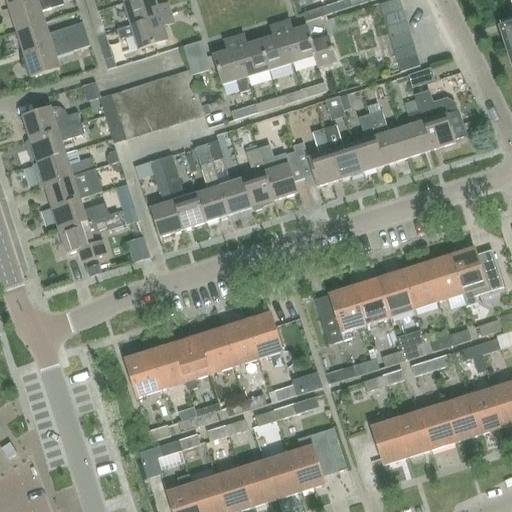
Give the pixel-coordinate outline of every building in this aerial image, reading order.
[(6,0),(11,11),(38,3),(38,0),(6,0)] [(18,34),(46,26),(42,12),(64,5),(62,0),(38,0),(38,3),(11,11),(18,34)] [(84,0),(90,17),(100,14),(95,0),(84,0)] [(131,28),(172,15),(169,6),(158,10),(155,0),(143,0),(125,6),(131,28)] [(353,0),(350,1),(353,10),(375,3),(374,0),(353,0)] [(327,9),(330,18),(353,10),(350,1),(327,9)] [(384,19),(405,13),(401,2),(381,9),(384,19)] [(306,25),(330,18),(327,9),(303,16),(306,25)] [(408,24),(405,13),(384,19),(388,30),(408,24)] [(96,38),(107,35),(100,14),(90,17),(96,38)] [(175,26),(172,15),(131,28),(118,31),(120,41),(134,37),(139,52),(168,43),(164,29),(175,26)] [(281,27),(293,67),(314,60),(317,70),(336,64),(328,38),(311,43),(307,30),(293,34),(290,24),(281,27)] [(412,35),(408,24),(388,30),(391,41),(412,35)] [(52,47),(63,44),(75,40),(72,28),(49,35),(46,26),(18,34),(25,58),(53,49),(52,47)] [(261,44),(270,74),(293,67),(281,27),(270,30),(273,40),(261,44)] [(511,28),(502,31),(511,63),(511,28)] [(107,35),(96,38),(104,63),(114,60),(107,35)] [(415,46),(412,35),(391,41),(395,52),(415,46)] [(270,74),(261,44),(247,48),(244,38),(234,41),(247,81),(270,74)] [(229,54),(214,59),(223,88),(237,84),(240,96),(250,93),(247,81),(234,41),(226,44),(229,54)] [(395,52),(398,63),(418,57),(415,46),(395,52)] [(200,47),(184,52),(189,66),(205,61),(200,47)] [(60,72),(53,49),(25,58),(32,81),(60,72)] [(422,68),(418,57),(398,63),(401,74),(422,68)] [(435,82),(431,69),(408,77),(412,89),(435,82)] [(191,73),(180,76),(187,100),(198,97),(191,73)] [(176,104),(187,100),(180,76),(168,80),(176,104)] [(164,107),(176,104),(168,80),(157,84),(164,107)] [(153,110),(164,107),(157,84),(146,87),(153,110)] [(142,114),(153,110),(146,87),(135,90),(142,114)] [(302,94),(304,102),(328,95),(326,87),(302,94)] [(131,117),(142,114),(135,90),(124,94),(131,117)] [(119,121),(131,117),(124,94),(112,97),(119,121)] [(304,102),(302,94),(278,101),(281,109),(304,102)] [(108,124),(119,121),(112,97),(101,101),(108,124)] [(205,119),(198,97),(187,100),(195,122),(205,119)] [(417,102),(433,153),(456,146),(455,143),(467,139),(459,114),(458,114),(455,106),(449,103),(431,109),(427,98),(417,102)] [(195,122),(187,100),(176,104),(183,126),(195,122)] [(278,101),(255,108),(257,116),(281,109),(278,101)] [(410,160),(433,153),(417,102),(415,102),(415,101),(404,104),(412,128),(401,132),(410,160)] [(183,126),(176,104),(164,107),(171,130),(183,126)] [(171,130),(164,107),(153,110),(160,133),(171,130)] [(233,123),(257,116),(255,108),(231,115),(233,123)] [(30,143),(82,126),(79,116),(67,119),(66,115),(65,114),(64,112),(63,111),(62,110),(61,110),(59,110),(56,110),(52,111),(52,110),(23,119),(30,143)] [(160,133),(153,110),(142,114),(150,136),(160,133)] [(382,113),(371,116),(387,168),(410,160),(401,132),(388,136),(382,113)] [(150,136),(142,114),(131,117),(138,140),(150,136)] [(387,168),(371,116),(359,120),(366,143),(355,146),(364,175),(387,168)] [(138,140),(131,117),(119,121),(126,144),(138,140)] [(115,147),(126,144),(119,121),(108,124),(115,147)] [(37,165),(66,156),(62,144),(85,137),(82,126),(30,143),(37,165)] [(336,127),(324,131),(341,182),(364,175),(355,146),(343,150),(336,127)] [(318,190),(341,182),(324,131),(313,134),(320,157),(309,161),(303,145),(293,148),(295,155),(303,180),(314,177),(318,190)] [(206,148),(212,164),(223,160),(218,144),(206,148)] [(209,193),(197,197),(206,225),(230,218),(220,190),(212,164),(206,148),(195,151),(195,153),(196,152),(209,193)] [(295,183),(303,180),(295,155),(285,158),(288,167),(278,171),(271,149),(259,153),(276,203),(299,195),(295,183)] [(276,203),(259,153),(247,157),(254,178),(243,182),(253,210),(256,214),(263,211),(264,207),(276,203)] [(45,188),(95,172),(91,161),(70,168),(66,156),(37,165),(38,166),(35,167),(33,169),(36,178),(39,179),(41,178),(45,188)] [(103,177),(121,171),(118,160),(99,166),(103,177)] [(160,241),(183,233),(167,183),(160,163),(150,166),(159,196),(161,196),(165,208),(151,212),(160,241)] [(52,211),(81,202),(103,195),(95,172),(45,188),(52,211)] [(179,179),(167,183),(183,233),(206,225),(197,197),(186,201),(179,179)] [(230,218),(253,210),(243,182),(220,190),(230,218)] [(127,186),(119,189),(124,205),(132,202),(127,186)] [(81,202),(52,211),(59,234),(110,218),(107,206),(85,214),(81,202)] [(110,218),(59,234),(67,258),(96,249),(92,236),(108,231),(109,234),(124,229),(119,216),(110,218)] [(451,258),(463,298),(466,309),(478,305),(474,294),(487,290),(475,251),(451,258)] [(439,305),(463,298),(451,258),(427,266),(439,305)] [(415,313),(439,305),(427,266),(402,273),(415,313)] [(402,273),(378,281),(391,321),(415,313),(402,273)] [(391,321),(378,281),(354,289),(366,328),(391,321)] [(354,332),(366,328),(354,289),(330,296),(330,297),(315,302),(320,316),(330,348),(356,339),(354,332)] [(246,323),(259,362),(283,354),(271,315),(246,323)] [(497,322),(478,328),(482,339),(501,332),(497,322)] [(222,331),(235,370),(259,362),(246,323),(222,331)] [(211,377),(235,370),(222,331),(198,338),(211,377)] [(449,337),(452,348),(471,342),(468,331),(449,337)] [(433,354),(452,348),(449,337),(448,337),(447,332),(433,336),(432,334),(426,336),(428,344),(430,343),(433,354)] [(186,385),(211,377),(198,338),(174,346),(186,385)] [(497,341),(477,347),(481,358),(501,351),(497,341)] [(162,393),(186,385),(174,346),(150,354),(162,393)] [(401,353),(404,363),(423,357),(420,347),(401,353)] [(462,363),(481,358),(477,347),(459,353),(462,363)] [(385,369),(404,363),(401,353),(382,359),(385,369)] [(138,400),(162,393),(150,354),(126,361),(138,400)] [(449,356),(429,363),(433,373),(452,366),(449,356)] [(376,360),(373,361),(368,363),(352,368),(326,375),(329,386),(355,378),(380,371),(376,360)] [(415,379),(433,373),(429,363),(411,368),(415,379)] [(401,372),(382,378),(385,388),(405,382),(401,372)] [(385,388),(382,378),(363,384),(366,392),(367,394),(385,388)] [(320,380),(293,387),(296,397),(323,389),(320,380)] [(511,385),(492,391),(505,429),(511,427),(511,385)] [(293,387),(274,393),(277,403),(296,397),(293,387)] [(481,437),(505,429),(492,391),(468,399),(481,437)] [(245,402),(248,413),(267,407),(264,396),(245,402)] [(457,445),(481,437),(468,399),(444,406),(457,445)] [(229,419),(248,413),(245,402),(226,409),(229,419)] [(293,406),(275,412),(278,422),(296,416),(293,406)] [(432,452),(457,445),(444,406),(420,414),(432,452)] [(197,418),(200,428),(219,422),(215,412),(197,418)] [(278,422),(275,412),(255,418),(258,428),(278,422)] [(408,460),(432,452),(420,414),(396,422),(408,460)] [(181,434),(200,428),(197,418),(178,424),(181,434)] [(245,422),(226,428),(229,437),(248,431),(245,422)] [(383,468),(408,460),(396,422),(371,429),(383,468)] [(167,427),(148,433),(151,444),(171,438),(167,427)] [(210,443),(229,437),(226,428),(207,434),(210,443)] [(298,442),(301,452),(313,448),(322,479),(347,471),(347,470),(346,470),(333,431),(298,442)] [(197,437),(177,443),(181,453),(200,447),(197,437)] [(181,453),(177,443),(139,455),(147,481),(163,476),(158,460),(181,453)] [(18,455),(11,444),(1,450),(3,453),(9,461),(13,458),(18,455)] [(325,487),(322,479),(313,448),(301,452),(288,456),(301,495),(325,487)] [(276,502),(301,495),(288,456),(264,464),(276,502)] [(252,510),(276,502),(264,464),(240,471),(252,510)] [(226,511),(245,511),(252,510),(240,471),(216,479),(226,511)] [(199,511),(191,487),(188,478),(179,480),(182,490),(167,495),(172,511),(199,511)] [(199,511),(226,511),(216,479),(191,487),(199,511)]
